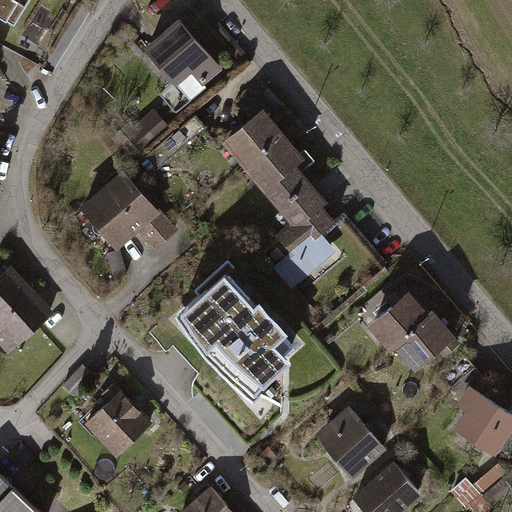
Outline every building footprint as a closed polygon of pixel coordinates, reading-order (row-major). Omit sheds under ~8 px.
[(0,0),(0,3),(4,6),(0,12),(0,14),(15,23),(28,0),(0,0)] [(219,67),(180,21),(148,48),(176,80),(191,67),(203,81),(219,67)] [(269,108),(262,99),(247,110),(252,117),(244,124),(241,122),(229,133),(231,136),(229,137),(248,161),(282,133),(265,112),(269,108)] [(135,132),(128,124),(115,136),(133,155),(165,125),(155,114),(135,132)] [(203,128),(192,116),(147,155),(157,168),(203,128)] [(282,133),(248,161),(299,221),(280,236),(307,269),(327,252),(314,237),(333,221),(319,205),(325,200),(299,169),(312,159),(305,150),(300,154),(282,133)] [(174,230),(124,172),(84,208),(95,220),(98,218),(107,229),(105,231),(116,244),(137,226),(156,246),(174,230)] [(107,253),(115,277),(127,273),(120,249),(107,253)] [(300,272),(288,258),(278,268),(289,282),(300,272)] [(49,313),(9,268),(0,276),(0,325),(16,343),(49,313)] [(293,344),(230,275),(182,318),(251,395),(277,372),(273,368),(284,359),(280,355),(293,344)] [(394,303),(375,320),(396,344),(400,340),(429,315),(408,291),(407,292),(402,286),(389,298),(394,303)] [(433,311),(429,315),(400,340),(420,363),(438,347),(444,353),(457,341),(452,335),(453,334),(433,311)] [(95,375),(84,364),(64,384),(75,395),(95,375)] [(111,399),(88,421),(117,452),(150,421),(137,408),(140,406),(133,399),(131,401),(114,383),(105,392),(111,399)] [(458,427),(493,450),(511,422),(511,413),(481,393),(458,427)] [(384,445),(350,406),(333,421),(337,425),(322,438),(352,473),(384,445)] [(394,461),(357,494),(371,511),(393,511),(419,490),(394,461)] [(480,495),(505,473),(498,465),(473,487),(480,495)] [(0,511),(41,511),(0,471),(0,511)] [(488,503),(511,483),(505,477),(483,496),(488,503)] [(228,504),(212,486),(182,511),(240,511),(242,510),(233,500),(228,504)]
